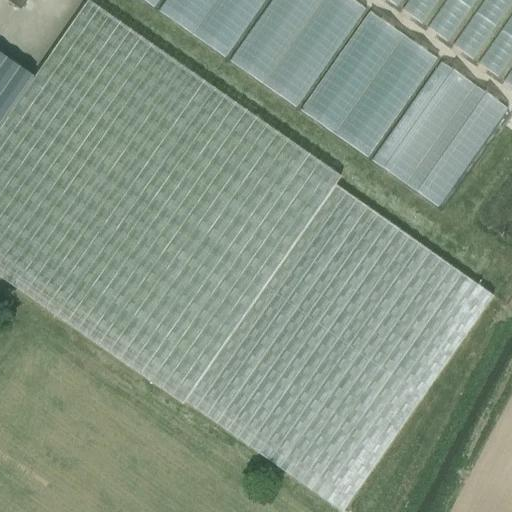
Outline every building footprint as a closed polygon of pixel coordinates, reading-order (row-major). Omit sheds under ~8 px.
[(3,0),(20,11),(27,0),(3,0)] [(159,0),(141,0),(154,9),(159,0)] [(191,35),(216,0),(166,0),(158,12),(191,35)] [(265,0),(216,0),(191,35),(225,59),(265,0)] [(262,85),(322,0),(272,0),(229,62),(262,85)] [(365,10),(350,0),(322,0),(262,85),(296,108),(365,10)] [(439,0),(408,0),(401,11),(421,25),(439,0)] [(476,0),(446,0),(426,29),(447,43),(476,0)] [(511,2),(511,0),(484,0),(452,47),(472,61),(511,2)] [(340,179),(88,2),(32,82),(30,80),(0,123),(0,279),(180,405),(183,401),(339,511),(341,511),(492,298),(334,187),(340,179)] [(333,135),(403,37),(369,13),(300,112),(333,135)] [(511,58),(511,14),(477,64),(498,79),(511,58)] [(403,37),(333,135),(367,158),(436,60),(403,37)] [(0,123),(30,80),(3,62),(0,66),(0,123)] [(371,161),(404,185),(474,86),(440,63),(371,161)] [(511,68),(503,82),(511,88),(511,68)] [(507,110),(474,86),(404,185),(438,208),(507,110)] [(399,511),(400,511),(399,511),(399,510),(399,509),(399,508),(398,507),(398,506),(397,505),(397,504),(396,503),(395,502),(394,501),(393,500),(392,499),(391,498),(390,498),(390,497),(389,497),(388,497),(388,496),(387,496),(386,496),(385,495),(384,495),(383,495),(382,495),(382,494),(381,494),(380,494),(379,494),(378,494),(377,494),(376,494),(375,495),(374,495),(373,495),(372,495),(371,496),(370,496),(369,496),(369,497),(368,497),(367,498),(366,498),(366,499),(365,499),(364,500),(363,501),(362,502),(362,503),(361,503),(361,504),(360,504),(360,505),(360,506),(359,506),(359,507),(359,508),(358,508),(358,509),(358,510),(358,511),(357,511),(399,511)]
